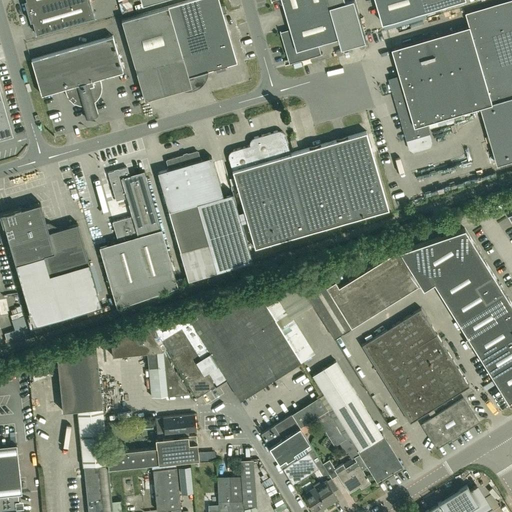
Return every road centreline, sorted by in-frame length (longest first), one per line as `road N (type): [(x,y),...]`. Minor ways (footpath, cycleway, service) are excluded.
road 1 (unclassified): [(41,160),(274,93)]
road 2 (residential): [(299,511),(240,419),(219,407),(196,408)]
road 3 (unclassified): [(41,160),(0,17)]
road 4 (tertiary): [(377,511),(486,445)]
